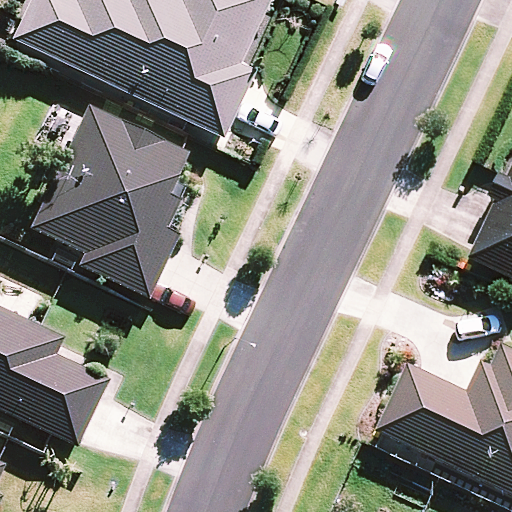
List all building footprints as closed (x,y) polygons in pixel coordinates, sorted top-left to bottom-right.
[(61,0),(30,0),(8,47),(219,146),(251,79),(235,71),(269,0),(268,0),(71,0),(70,4),(61,0)] [(84,111),(25,236),(78,261),(73,273),(143,306),(173,242),(161,237),(175,208),(162,202),(183,158),(84,111)] [(511,169),(504,186),(497,183),(485,208),(492,211),(465,267),(511,289),(511,169)] [(0,420),(72,454),(105,385),(52,361),(60,344),(0,316),(0,420)] [(372,441),(511,506),(511,358),(498,352),(487,375),(480,371),(465,401),(404,372),(372,441)]
